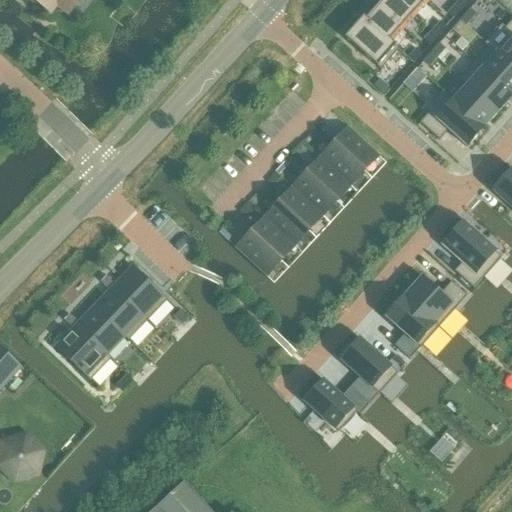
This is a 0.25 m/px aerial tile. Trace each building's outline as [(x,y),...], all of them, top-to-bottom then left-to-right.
[(34,0),(52,13),(58,6),(69,14),(79,0),(34,0)] [(395,0),(381,0),(376,6),(403,30),(415,17),(395,0)] [(422,0),(395,0),(415,17),(427,4),(422,0)] [(467,0),(460,0),(456,5),(462,11),(470,2),(467,0)] [(456,5),(448,14),(454,19),(462,11),(456,5)] [(364,18),(363,19),(399,51),(400,50),(392,43),(403,30),(376,6),(365,19),(364,18)] [(470,10),(461,20),(467,26),(476,16),(470,11),(470,10)] [(363,19),(345,39),(381,71),(399,51),(363,19)] [(461,20),(452,31),(458,36),(467,26),(461,20)] [(502,26),(486,43),(511,66),(511,21),(505,29),(502,26)] [(440,23),(432,32),(438,37),(446,28),(440,23)] [(432,32),(424,41),(430,46),(438,37),(432,32)] [(488,48),(475,63),(511,96),(511,66),(486,43),(485,45),(488,48)] [(439,45),(431,54),(437,59),(445,50),(439,45)] [(416,50),(408,59),(414,64),(422,55),(416,50)] [(430,55),(423,63),(429,68),(437,59),(431,54),(430,55)] [(467,72),(460,80),(498,114),(511,98),(511,96),(475,63),(467,72)] [(379,80),(374,87),(383,94),(388,88),(379,80)] [(443,92),(441,93),(483,130),(498,114),(460,80),(459,80),(466,87),(453,102),(443,92)] [(429,114),(420,124),(439,142),(448,132),(458,140),(467,148),(483,130),(441,93),(425,111),(429,114)] [(348,130),(334,145),(361,170),(371,160),(375,163),(380,158),(348,129),(349,129),(348,128),(347,129),(348,130)] [(361,170),(334,145),(320,159),(319,158),(319,159),(351,189),(355,184),(352,181),(361,170)] [(351,189),(319,159),(318,159),(319,160),(306,174),(334,200),(344,189),(347,193),(351,189)] [(511,171),(493,192),(496,195),(511,209),(511,171)] [(334,200),(306,174),(293,189),(292,188),(291,188),(324,219),(328,214),(324,211),(334,200)] [(324,219),(291,188),(291,189),(292,190),(278,204),(306,230),(316,219),(320,223),(324,219)] [(306,230),(278,204),(265,219),(264,218),(263,218),(296,248),(300,244),(296,241),(306,230)] [(296,248),(263,218),(263,219),(264,220),(251,234),(278,260),(288,249),(292,253),(296,248)] [(463,225),(444,246),(463,263),(454,273),(473,290),(483,279),(499,261),(501,259),(466,227),(463,225)] [(278,260),(251,234),(237,249),(236,248),(235,249),(236,250),(268,279),(272,274),(268,271),(278,260)] [(115,286),(112,289),(147,322),(168,301),(133,267),(131,269),(115,286)] [(109,292),(94,308),(129,342),(147,322),(112,289),(115,286),(106,278),(101,283),(101,284),(109,292)] [(422,278),(404,298),(438,329),(454,311),(467,297),(451,283),(441,295),(422,278)] [(404,298),(386,319),(389,321),(404,336),(394,347),(410,361),(422,347),(438,329),(404,298)] [(70,316),(64,321),(64,322),(73,330),(76,327),(111,361),(111,360),(108,356),(113,351),(123,341),(125,339),(128,342),(129,342),(94,308),(78,324),(70,316)] [(179,312),(174,318),(182,326),(188,320),(179,312)] [(73,330),(55,349),(90,382),(93,379),(111,361),(76,327),(73,330)] [(360,340),(341,362),(355,374),(360,378),(351,388),(370,405),(380,395),(395,377),(398,374),(392,369),(363,343),(360,340)] [(0,393),(22,369),(0,348),(0,393)] [(127,376),(116,387),(122,393),(132,382),(127,376)] [(323,382),(304,403),(338,433),(356,413),(360,417),(370,405),(351,388),(342,398),(323,382)] [(1,443),(0,446),(0,471),(14,486),(39,477),(45,452),(25,435),(1,443)] [(210,511),(185,484),(154,511),(210,511)]
